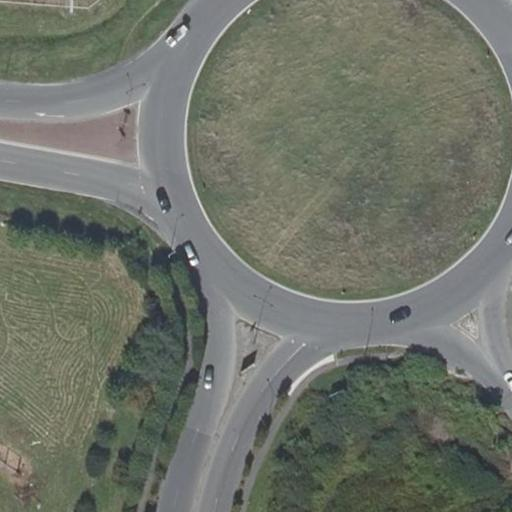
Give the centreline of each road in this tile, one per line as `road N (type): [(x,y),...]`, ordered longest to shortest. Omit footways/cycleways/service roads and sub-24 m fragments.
road 1 (unclassified): [(208,262),(217,371),(174,511)]
road 2 (unclassified): [(215,511),(244,421),(319,324)]
road 3 (secondary): [(0,163),(172,202)]
road 4 (secondary): [(170,74),(75,103),(0,103)]
road 5 (secondary): [(170,74),(160,138),(172,202)]
road 6 (secondary): [(208,262),(258,303),(319,324)]
